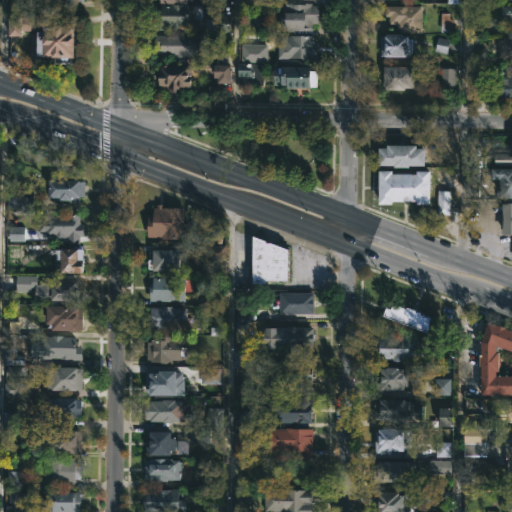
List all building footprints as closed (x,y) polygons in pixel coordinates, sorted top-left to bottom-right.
[(82,0),(82,2),(77,2),(76,9),(63,8),(63,1),(57,0),(57,3),(45,3),(45,1),(37,0),(82,0)] [(194,31),(154,31),(154,8),(159,8),(159,4),(195,5),(194,31)] [(311,4),(311,5),(318,5),(318,24),(311,24),(311,32),(279,32),(280,5),(284,5),(284,4),(304,5),(304,4),(311,4)] [(421,7),(421,33),(396,31),(396,25),(388,25),(388,17),(384,17),(384,6),(421,7)] [(511,7),(511,20),(509,20),(509,22),(501,22),(501,7),(511,7)] [(440,31),(451,31),(451,13),(440,13),(440,31)] [(9,35),(7,35),(7,17),(34,17),(33,31),(20,31),(19,36),(9,35)] [(251,32),(262,32),(262,18),(251,18),(251,32)] [(74,28),(73,38),(80,38),(80,47),(73,46),(73,59),(41,59),(35,58),(36,56),(29,55),(30,34),(41,34),(42,27),(74,28)] [(183,33),(183,36),(201,36),(200,51),(194,51),(193,57),(184,57),(184,58),(174,58),(174,56),(153,56),(153,36),(168,36),(168,32),(183,33)] [(401,35),(401,38),(407,38),(407,40),(412,40),(411,55),(407,55),(407,58),(380,57),(380,37),(385,37),(385,35),(401,35)] [(312,36),(312,44),(316,44),(316,62),(301,62),(301,60),(277,59),(277,46),(280,46),(280,36),(312,36)] [(511,59),(502,59),(502,58),(497,58),(497,41),(502,41),(502,37),(511,37),(511,59)] [(434,51),(446,54),(449,40),(437,38),(434,51)] [(266,62),(266,45),(240,44),(240,62),(266,62)] [(263,63),(263,85),(237,84),(237,63),(263,63)] [(230,84),(231,65),(215,64),(214,83),(230,84)] [(190,80),(190,90),(180,89),(180,94),(167,94),(167,87),(158,87),(158,81),(153,81),(153,76),(158,76),(158,65),(190,66),(190,80)] [(417,72),(417,76),(413,78),(412,88),(402,87),(402,90),(382,90),(383,66),(415,67),(414,72),(417,72)] [(297,67),(310,68),(310,72),(316,72),(316,89),(286,89),(286,87),(273,86),(273,68),(297,67)] [(511,67),(511,95),(508,95),(508,100),(493,100),(494,82),(503,82),(503,77),(504,77),(505,67),(511,67)] [(448,90),(440,90),(440,69),(455,69),(455,90),(448,90)] [(416,147),(416,150),(425,150),(425,168),(409,167),(409,170),(378,167),(378,150),(386,150),(386,147),(416,147)] [(511,164),(494,164),(494,154),(511,154),(511,164)] [(479,199),(466,199),(467,169),(480,169),(479,199)] [(511,170),(511,199),(499,200),(500,181),(492,181),(492,170),(511,170)] [(430,173),(429,207),(416,206),(416,204),(391,203),(391,206),(377,206),(378,172),(392,173),(392,175),(416,176),(416,173),(430,173)] [(79,179),(79,180),(84,180),(84,196),(70,196),(70,199),(47,200),(47,178),(79,179)] [(437,215),(449,215),(450,192),(437,191),(437,215)] [(33,196),(8,196),(8,210),(33,211),(33,196)] [(163,204),(163,206),(183,206),(183,223),(189,223),(189,238),(159,238),(159,236),(152,236),(152,232),(146,232),(146,214),(152,214),(152,206),(155,206),(155,204),(163,204)] [(511,204),(511,258),(511,236),(502,236),(502,204),(511,204)] [(79,221),(79,223),(82,223),(82,236),(79,236),(79,243),(67,243),(67,236),(44,236),(44,230),(37,230),(37,219),(44,219),(44,214),(67,214),(67,212),(79,212),(79,221)] [(24,241),(24,227),(9,227),(9,241),(24,241)] [(222,234),(221,244),(225,244),(225,259),(207,259),(207,244),(215,244),(215,234),(222,234)] [(265,282),(251,282),(252,234),(287,249),(287,279),(265,278),(265,282)] [(83,247),(82,271),(53,271),(54,253),(49,253),(49,248),(83,247)] [(179,249),(179,270),(152,270),(152,268),(148,268),(149,252),(152,252),(152,248),(179,249)] [(76,274),(76,279),(77,279),(76,299),(50,299),(50,297),(44,297),(44,285),(54,284),(54,279),(68,279),(68,274),(76,274)] [(16,291),(34,292),(34,276),(16,276),(16,291)] [(184,301),(149,300),(149,282),(152,282),(152,276),(184,277),(184,301)] [(308,313),(278,313),(278,291),(313,292),(313,313),(308,313)] [(387,301),(405,308),(406,305),(430,317),(425,331),(382,315),(387,301)] [(81,326),(81,330),(77,330),(50,329),(51,323),(45,323),(45,304),(78,305),(78,307),(82,307),(81,326)] [(172,305),(186,307),(186,328),(157,327),(157,330),(145,330),(146,316),(149,316),(149,306),(172,305)] [(511,329),(511,350),(496,344),(496,351),(499,351),(498,370),(496,370),(496,374),(511,374),(511,393),(480,393),(481,341),(488,321),(511,329)] [(298,326),(298,327),(313,327),(313,349),(274,349),(274,327),(298,326)] [(62,335),(62,336),(75,336),(75,346),(81,346),(81,359),(40,357),(40,353),(30,353),(30,344),(40,344),(40,336),(62,335)] [(171,335),(171,338),(180,338),(180,359),(170,359),(170,362),(149,362),(149,359),(145,359),(145,341),(149,341),(149,339),(161,339),(161,335),(171,335)] [(417,337),(416,359),(403,358),(403,361),(391,361),(391,359),(385,359),(385,365),(374,365),(375,338),(378,338),(378,337),(391,337),(391,336),(417,337)] [(251,366),(233,366),(234,350),(259,350),(259,358),(251,358),(251,366)] [(300,362),(312,363),(311,384),(274,383),(275,363),(300,362)] [(81,384),(81,388),(77,388),(77,390),(46,388),(46,365),(82,368),(81,384)] [(24,366),(5,367),(6,396),(25,396),(24,366)] [(224,393),(209,393),(210,366),(224,366),(224,393)] [(398,366),(403,367),(403,370),(409,370),(408,385),(404,385),(403,389),(390,388),(390,393),(375,393),(375,369),(380,369),(380,367),(386,368),(386,366),(398,366)] [(168,393),(149,393),(149,370),(181,370),(181,391),(168,391),(168,393)] [(451,378),(435,379),(435,396),(451,396),(451,378)] [(76,397),(76,398),(80,399),(80,416),(53,417),(53,415),(44,414),(44,406),(47,406),(47,397),(76,397)] [(405,398),(405,400),(412,401),(412,405),(421,405),(421,419),(374,419),(374,399),(405,398)] [(172,399),(172,402),(181,402),(181,416),(179,416),(178,421),(161,422),(161,421),(149,421),(149,419),(144,419),(144,401),(172,399)] [(311,400),(311,422),(276,422),(276,418),(264,418),(264,400),(277,400),(277,404),(287,404),(287,402),(289,402),(289,400),(311,400)] [(439,426),(452,427),(453,408),(439,408),(439,426)] [(18,412),(4,412),(4,426),(19,426),(18,412)] [(61,426),(61,429),(80,430),(80,452),(48,452),(48,447),(39,447),(39,435),(52,434),(52,426),(61,426)] [(291,427),(312,428),(311,457),(297,457),(297,450),(265,450),(265,428),(291,427)] [(403,428),(403,432),(410,432),(410,449),(390,450),(390,454),(374,453),(374,431),(378,431),(378,428),(403,428)] [(487,442),(463,442),(464,428),(487,428),(487,442)] [(170,430),(170,437),(175,437),(175,450),(170,450),(170,454),(145,453),(145,433),(149,433),(149,430),(170,430)] [(207,430),(189,431),(190,444),(208,443),(207,430)] [(233,457),(248,457),(248,434),(233,434),(233,457)] [(451,443),(436,443),(435,457),(451,458),(451,443)] [(53,457),(53,459),(75,460),(75,465),(80,465),(80,479),(75,479),(74,484),(44,483),(44,472),(45,472),(45,457),(53,457)] [(179,469),(179,479),(157,481),(157,479),(144,478),(144,460),(149,460),(149,457),(179,458),(179,469)] [(429,473),(427,473),(427,460),(451,460),(450,474),(429,473)] [(414,462),(414,481),(373,480),(373,461),(414,462)] [(18,472),(8,471),(8,485),(18,485),(18,472)] [(178,488),(178,499),(185,499),(185,511),(143,511),(143,489),(178,488)] [(311,510),(311,511),(298,511),(264,511),(263,489),(311,489),(311,510)] [(23,491),(9,490),(8,503),(23,503),(23,491)] [(79,490),(79,493),(82,493),(82,501),(79,501),(79,511),(49,511),(49,509),(45,509),(45,490),(79,490)] [(399,491),(399,494),(403,494),(403,504),(406,504),(406,510),(399,510),(399,511),(377,511),(378,495),(380,495),(380,491),(399,491)]
